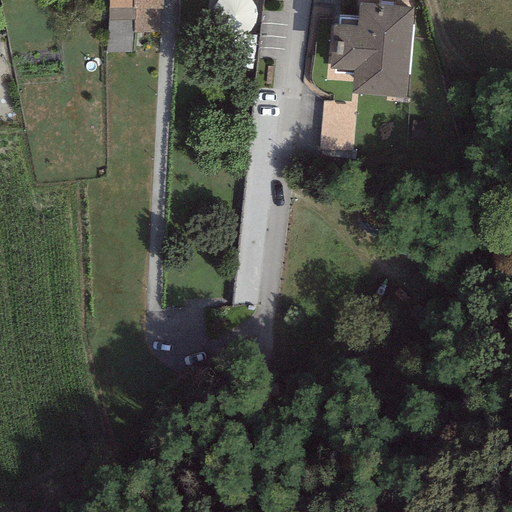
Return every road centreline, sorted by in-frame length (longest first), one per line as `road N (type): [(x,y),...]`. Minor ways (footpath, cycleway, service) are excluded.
road 1 (residential): [(297,0),(252,302)]
road 2 (track): [(119,511),(145,480),(258,410)]
